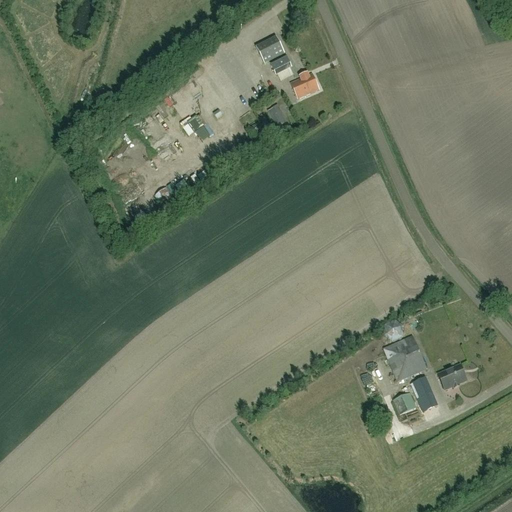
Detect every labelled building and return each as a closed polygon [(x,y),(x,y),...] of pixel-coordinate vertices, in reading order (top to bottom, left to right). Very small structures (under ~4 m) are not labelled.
[(285,55),(276,38),(256,48),(264,65),(285,55)] [(270,64),(276,75),(291,68),(285,56),(270,64)] [(300,77),(301,80),(290,84),(297,100),(319,91),(313,75),(308,77),(307,74),(300,77)] [(154,114),(173,122),(177,113),(158,105),(154,114)] [(279,106),(275,109),(283,122),(287,119),(279,106)] [(221,108),(215,111),(218,118),(225,114),(221,108)] [(275,110),(270,113),(274,119),(279,117),(275,110)] [(241,119),(247,127),(258,120),(252,112),(241,119)] [(200,138),(209,154),(220,147),(210,132),(200,138)] [(226,160),(233,168),(241,161),(234,153),(226,160)] [(177,157),(171,162),(176,167),(181,162),(177,157)] [(211,170),(200,177),(207,187),(218,180),(211,170)] [(142,186),(123,196),(126,202),(145,193),(142,186)] [(168,189),(157,197),(168,213),(180,205),(168,189)] [(134,207),(143,202),(140,197),(126,204),(131,215),(137,212),(134,207)] [(402,339),(404,328),(395,321),(384,326),(384,337),(392,343),(402,339)] [(398,383),(427,371),(413,338),(383,350),(398,383)] [(445,391),(467,382),(460,366),(438,376),(445,391)] [(422,414),(438,408),(425,379),(410,385),(422,414)] [(400,416),(416,409),(410,394),(393,401),(400,416)]
